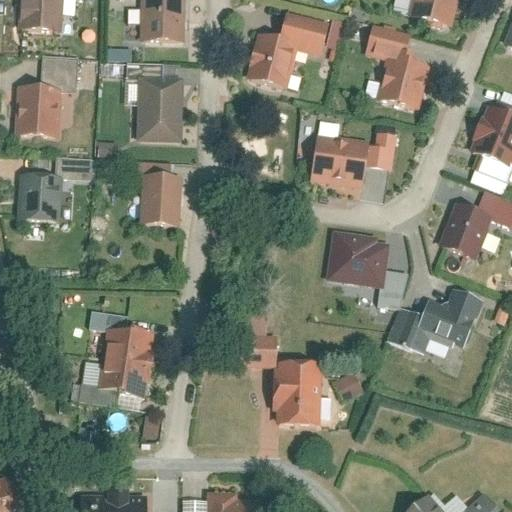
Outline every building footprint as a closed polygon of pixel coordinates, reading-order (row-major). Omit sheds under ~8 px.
[(66,0),(22,0),(21,32),(65,34),(66,0)] [(188,0),(143,0),(143,44),(188,45),(188,0)] [(462,0),(417,0),(413,16),(456,29),(462,0)] [(302,45),(261,35),(249,80),(290,93),(302,45)] [(106,64),(130,64),(130,53),(106,53),(106,64)] [(435,69),(389,56),(380,100),(423,111),(435,69)] [(186,80),(142,80),(140,143),(184,145),(186,80)] [(64,92),(21,88),(18,136),(62,139),(64,92)] [(496,116),(490,114),(473,157),(480,160),(473,176),(508,190),(511,180),(511,167),(509,167),(511,158),(511,113),(499,109),(496,116)] [(372,145),(321,138),(313,182),(366,191),(372,145)] [(65,180),(24,176),(21,221),(63,224),(65,180)] [(185,179),(147,177),(143,225),(183,228),(185,179)] [(495,218),(459,205),(443,246),(479,260),(495,218)] [(382,240),(337,233),(330,282),(387,291),(393,247),(381,245),(382,240)] [(450,306),(432,300),(420,331),(469,351),(486,303),(456,291),(450,306)] [(273,339),(250,338),(251,314),(233,313),(232,370),(272,371),(273,339)] [(158,336),(110,329),(101,390),(152,398),(158,336)] [(325,366),(282,364),(282,382),(278,382),(276,414),(281,414),(281,428),(324,429),(325,366)] [(339,402),(361,397),(356,377),(334,382),(339,402)] [(157,441),(158,419),(144,418),(143,440),(157,441)] [(0,482),(0,511),(27,511),(15,478),(0,482)] [(241,495),(210,493),(209,511),(263,511),(263,502),(241,501),(241,495)] [(151,511),(151,498),(84,495),(83,511),(151,511)] [(447,511),(434,496),(415,511),(447,511)]
